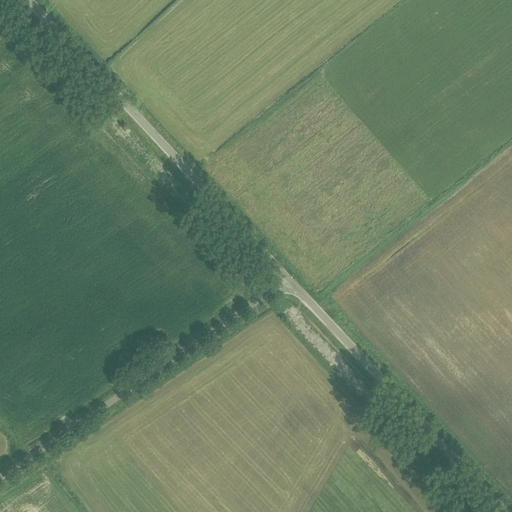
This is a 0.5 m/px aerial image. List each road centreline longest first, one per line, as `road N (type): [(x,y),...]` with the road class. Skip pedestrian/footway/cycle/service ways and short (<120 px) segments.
road 1 (unclassified): [(287,279),(28,0)]
road 2 (unclassified): [(287,279),(0,484)]
road 3 (unclassified): [(503,511),(287,279)]
